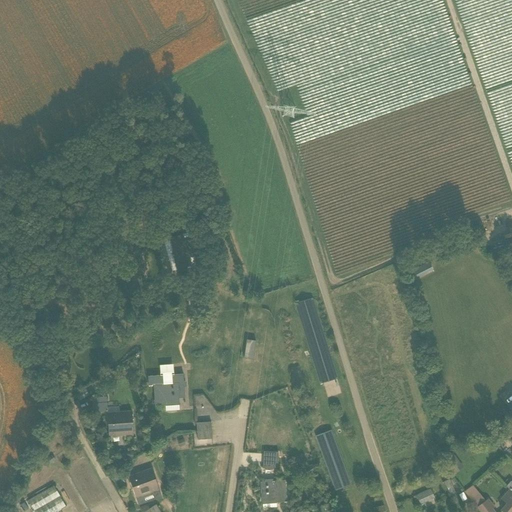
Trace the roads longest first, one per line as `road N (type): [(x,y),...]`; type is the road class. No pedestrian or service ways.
road 1 (unclassified): [(392,511),(275,132),(218,0)]
road 2 (track): [(0,240),(32,276),(52,317),(70,418)]
road 3 (track): [(511,183),(448,0)]
